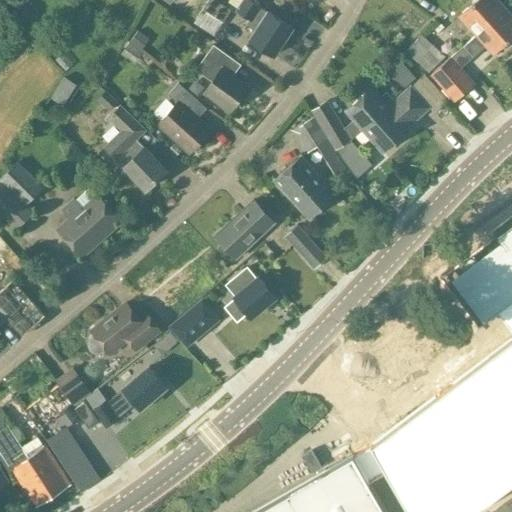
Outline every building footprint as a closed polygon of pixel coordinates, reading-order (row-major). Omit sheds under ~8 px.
[(214,0),(207,0),(202,8),(223,22),(231,10),(214,0)] [(246,25),(256,31),(250,41),(274,56),(292,28),(262,8),(262,6),(252,0),(229,0),(228,2),(237,8),(235,11),(249,20),(246,25)] [(475,0),(458,16),(476,35),(463,46),(473,57),(486,46),(493,55),(511,37),(511,16),(497,0),(475,0)] [(138,30),(129,42),(140,50),(149,38),(138,30)] [(430,74),(446,56),(421,34),(405,51),(430,74)] [(129,42),(121,54),(134,64),(143,52),(140,50),(129,42)] [(213,44),(195,69),(212,81),(204,93),(230,112),(248,87),(226,71),(235,60),(213,44)] [(384,65),(404,88),(415,77),(396,55),(384,65)] [(451,56),(430,75),(453,102),(475,83),(451,56)] [(65,103),(77,85),(64,77),(52,95),(65,103)] [(177,103),(158,124),(190,153),(211,130),(189,111),(199,100),(179,82),(168,94),(177,103)] [(345,110),(354,120),(345,128),(328,100),(311,110),(315,116),(335,150),(351,140),(362,129),(383,153),(410,128),(408,126),(429,107),(410,86),(394,100),(387,92),(382,96),(373,86),(345,110)] [(109,112),(119,102),(106,90),(97,100),(109,112)] [(167,171),(145,147),(138,139),(145,131),(121,105),(108,118),(121,130),(103,146),(116,160),(118,158),(124,166),(146,190),(167,171)] [(335,177),(347,170),(337,153),(335,150),(315,116),(291,131),(305,154),(317,147),(335,177)] [(274,180),(309,219),(336,194),(301,155),(274,180)] [(0,177),(0,180),(2,182),(0,183),(0,214),(16,231),(35,212),(27,204),(44,188),(17,161),(0,177)] [(97,194),(96,194),(90,187),(76,199),(74,197),(60,209),(69,219),(57,229),(82,257),(122,222),(97,194)] [(275,223),(253,200),(214,236),(236,259),(275,223)] [(495,236),(439,278),(477,329),(511,302),(511,213),(490,230),(495,236)] [(327,257),(297,224),(284,235),(314,269),(327,257)] [(178,244),(138,280),(158,303),(198,267),(178,244)] [(0,311),(22,337),(47,316),(14,279),(14,280),(1,266),(0,266),(0,311)] [(259,278),(257,279),(248,266),(236,276),(246,288),(235,297),(251,317),(275,297),(259,278)] [(171,326),(187,346),(218,319),(202,300),(171,326)] [(91,331),(93,334),(91,336),(88,341),(87,346),(90,351),(94,354),(99,354),(106,350),(110,355),(128,340),(136,351),(160,331),(145,312),(139,317),(126,302),(91,331)] [(411,323),(363,360),(388,393),(436,356),(411,323)] [(511,338),(370,445),(408,511),(469,511),(490,500),(511,483),(511,338)] [(55,380),(59,385),(74,404),(75,406),(92,393),(73,367),(55,380)] [(108,400),(92,410),(105,428),(117,419),(135,403),(140,409),(142,407),(143,409),(151,403),(150,401),(166,387),(149,367),(123,389),(109,401),(108,400)] [(104,398),(123,384),(115,374),(97,388),(104,398)] [(59,385),(25,410),(39,430),(74,404),(59,385)] [(43,449),(29,458),(23,448),(8,424),(11,422),(1,407),(0,407),(0,447),(37,506),(69,486),(44,448),(43,449)] [(66,424),(45,438),(79,491),(100,478),(66,424)] [(37,439),(23,448),(29,458),(43,449),(37,439)] [(385,511),(353,455),(253,511),(385,511)] [(0,487),(8,482),(0,468),(0,487)]
